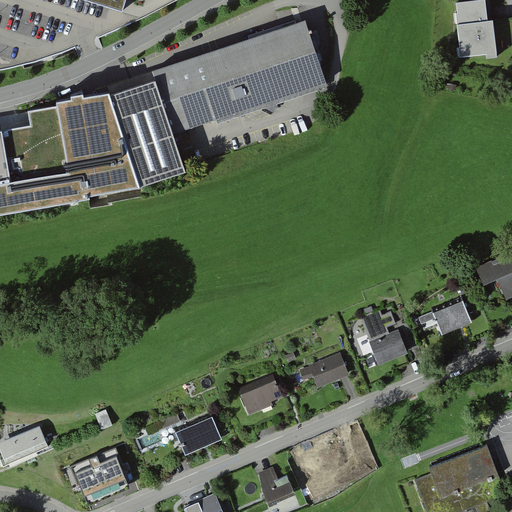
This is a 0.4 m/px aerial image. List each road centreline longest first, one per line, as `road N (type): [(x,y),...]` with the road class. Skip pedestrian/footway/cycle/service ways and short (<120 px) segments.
road 1 (residential): [(511,346),(120,511)]
road 2 (residential): [(209,0),(79,68),(0,95)]
